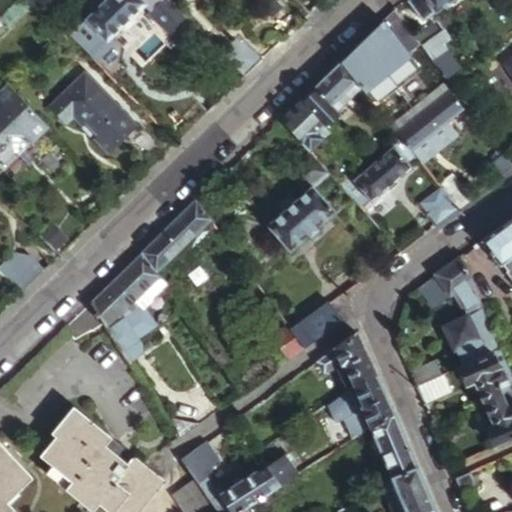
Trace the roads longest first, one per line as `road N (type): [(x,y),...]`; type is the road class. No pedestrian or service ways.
road 1 (residential): [(0,351),(358,0)]
road 2 (residential): [(371,313),(169,455)]
road 3 (residential): [(457,511),(371,313)]
road 4 (residential): [(371,313),(382,290),(511,191)]
